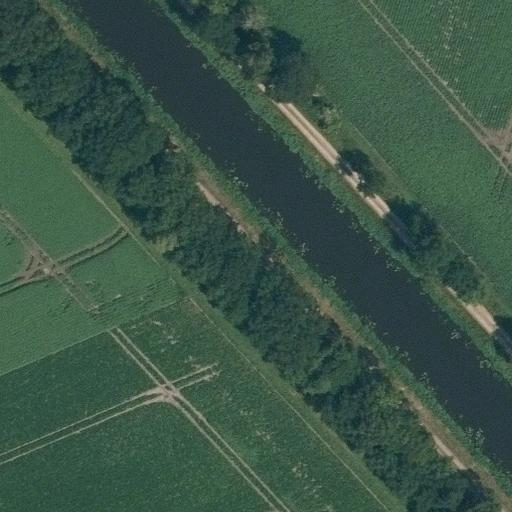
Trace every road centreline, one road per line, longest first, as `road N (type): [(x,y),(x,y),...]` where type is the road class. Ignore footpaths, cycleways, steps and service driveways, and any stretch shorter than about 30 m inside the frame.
road 1 (track): [(12,0),(490,511)]
road 2 (track): [(511,349),(188,0)]
